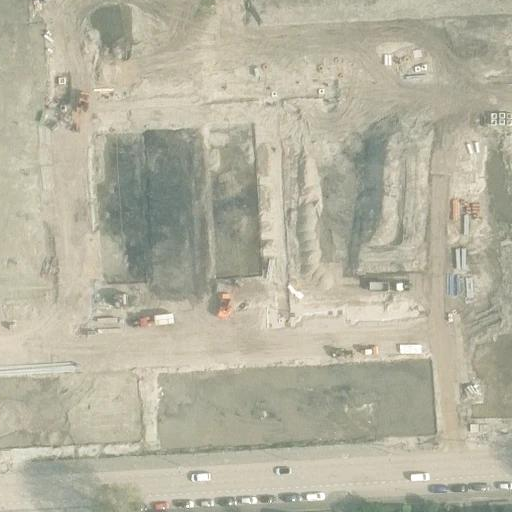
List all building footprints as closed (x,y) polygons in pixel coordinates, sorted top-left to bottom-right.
[(15,0),(0,0),(0,135),(30,134),(25,62),(21,62),(20,42),(24,42),(23,14),(17,14),(15,0)] [(164,0),(126,2),(128,33),(142,33),(143,55),(167,54),(164,0)] [(191,0),(166,0),(164,0),(167,54),(194,52),(191,0)] [(192,0),(191,0),(194,52),(218,51),(217,28),(230,28),(229,6),(193,8),(192,0)] [(241,0),(242,5),(229,6),(230,28),(243,27),(244,50),(268,48),(265,0),(241,0)] [(289,0),(265,0),(268,48),(292,47),(291,24),(304,23),(303,2),(290,3),(289,0)] [(315,0),(315,1),(303,2),(304,23),(317,23),(318,45),(323,45),(323,47),(340,46),(340,44),(342,44),(339,0),(315,0)] [(376,0),(339,0),(342,44),(345,44),(345,45),(362,44),(362,43),(366,43),(365,20),(378,19),(376,0)] [(414,0),(376,0),(378,19),(391,18),(392,41),(416,40),(414,0)] [(414,0),(416,40),(440,38),(439,15),(452,15),(451,0),(414,0)] [(451,0),(452,15),(465,14),(466,37),(490,36),(488,0),(451,0)] [(511,0),(488,0),(490,36),(511,34),(511,0)] [(511,112),(474,115),(476,135),(511,133),(511,112)] [(397,119),(349,122),(350,141),(398,138),(397,119)] [(428,125),(416,126),(417,137),(429,137),(428,125)] [(444,127),(434,128),(435,140),(445,139),(444,127)] [(249,128),(212,130),(213,148),(250,146),(249,128)] [(511,133),(476,135),(477,156),(511,153),(511,133)] [(30,134),(0,135),(0,277),(32,276),(31,255),(36,255),(35,227),(31,227),(29,207),(34,207),(30,134)] [(134,134),(96,136),(97,154),(135,152),(134,134)] [(429,137),(417,137),(417,148),(430,148),(429,137)] [(186,138),(176,139),(177,151),(187,150),(186,138)] [(398,138),(350,141),(351,159),(399,156),(398,138)] [(170,139),(160,140),(161,152),(171,151),(170,139)] [(445,139),(435,140),(436,152),(446,151),(445,139)] [(250,146),(213,148),(214,166),(251,164),(250,146)] [(187,150),(177,151),(177,163),(187,162),(187,150)] [(171,151),(161,152),(161,164),(171,163),(171,151)] [(135,152),(97,154),(98,173),(136,171),(135,152)] [(511,153),(477,156),(478,176),(511,173),(511,153)] [(399,156),(351,159),(352,177),(400,174),(399,156)] [(430,161),(418,162),(419,173),(431,173),(430,161)] [(251,164),(214,166),(215,184),(252,182),(251,164)] [(447,170),(437,171),(438,183),(448,182),(447,170)] [(136,171),(98,173),(99,191),(137,189),(136,171)] [(431,173),(419,173),(419,184),(432,184),(431,173)] [(511,173),(478,176),(479,196),(511,194),(511,173)] [(188,174),(178,175),(179,187),(189,186),(188,174)] [(400,174),(352,177),(353,195),(401,192),(400,174)] [(172,175),(162,176),(163,188),(173,187),(172,175)] [(252,182),(215,184),(216,203),(253,201),(252,182)] [(448,182),(438,183),(438,195),(448,194),(448,182)] [(189,186),(179,187),(180,199),(190,198),(189,186)] [(173,187),(163,188),(164,200),(174,199),(173,187)] [(137,189),(99,191),(100,209),(138,207),(137,189)] [(401,192),(353,195),(354,213),(402,210),(401,192)] [(511,194),(479,196),(480,216),(511,214),(511,194)] [(432,197),(420,198),(421,209),(433,208),(432,197)] [(253,201),(216,203),(217,221),(254,219),(253,201)] [(138,207),(100,209),(102,228),(139,225),(138,207)] [(433,208),(421,209),(422,220),(434,220),(433,208)] [(449,209),(439,209),(440,221),(450,220),(449,209)] [(190,210),(180,211),(181,223),(191,222),(190,210)] [(402,210),(354,213),(355,231),(403,228),(402,210)] [(174,211),(164,212),(165,224),(175,223),(174,211)] [(511,214),(480,216),(481,237),(511,234),(511,214)] [(254,219),(217,221),(218,239),(255,237),(254,219)] [(450,220),(440,221),(440,233),(450,233),(450,220)] [(191,222),(181,223),(182,235),(192,234),(191,222)] [(175,223),(165,224),(166,236),(176,235),(175,223)] [(139,225),(102,228),(103,246),(140,244),(139,225)] [(403,228),(355,231),(356,249),(404,246),(403,228)] [(434,233),(422,234),(423,245),(435,244),(434,233)] [(511,234),(481,237),(483,257),(511,255),(511,234)] [(255,237),(218,239),(219,257),(257,256),(255,237)] [(140,244),(103,246),(104,264),(141,262),(140,244)] [(435,244),(423,245),(424,256),(436,256),(435,244)] [(192,246),(182,247),(183,259),(193,258),(192,246)] [(404,246),(356,249),(358,268),(405,265),(404,246)] [(176,247),(166,248),(167,260),(177,259),(176,247)] [(451,247),(441,248),(442,260),(452,259),(451,247)] [(511,255),(483,257),(484,277),(511,275),(511,255)] [(257,256),(219,257),(220,276),(258,274),(257,256)] [(193,258),(183,259),(184,271),(194,270),(193,258)] [(177,259),(167,260),(168,272),(178,271),(177,259)] [(452,259),(442,260),(443,272),(453,271),(452,259)] [(141,262),(104,264),(105,282),(142,280),(141,262)] [(511,275),(484,277),(485,297),(511,295),(511,275)] [(453,285),(443,286),(444,298),(454,297),(453,285)] [(127,295),(115,296),(115,300),(116,308),(128,308),(127,295)] [(511,295),(485,297),(486,318),(511,316),(511,295)] [(454,297),(444,298),(445,310),(455,309),(454,297)] [(511,316),(486,318),(487,338),(511,336),(511,316)] [(456,324),(446,324),(446,336),(456,336),(456,324)] [(456,336),(446,336),(447,348),(457,348),(456,336)] [(511,336),(487,338),(489,358),(511,356),(511,336)] [(511,356),(489,358),(490,378),(511,377),(511,356)] [(420,360),(408,361),(409,377),(421,376),(420,360)] [(383,362),(371,363),(372,379),(384,378),(383,362)] [(395,362),(383,362),(384,378),(396,377),(395,362)] [(347,364),(335,365),(336,381),(348,380),(347,364)] [(359,364),(347,364),(348,380),(360,380),(359,364)] [(458,364),(448,365),(449,377),(459,376),(458,364)] [(311,366),(299,367),(300,383),(312,382),(311,366)] [(323,366),(311,366),(312,382),(324,382),(323,366)] [(275,368),(263,369),(264,385),(276,384),(275,368)] [(287,368),(275,368),(276,384),(288,384),(287,368)] [(239,370),(227,371),(228,387),(240,386),(239,370)] [(251,370),(239,370),(240,386),(252,386),(251,370)] [(203,372),(191,373),(192,389),(204,388),(203,372)] [(215,372),(203,372),(204,388),(216,388),(215,372)] [(179,374),(167,374),(168,388),(180,388),(179,374)] [(459,376),(449,377),(449,389),(459,388),(459,376)] [(4,391),(0,390),(0,440),(7,441),(7,447),(36,445),(36,441),(55,440),(55,444),(136,439),(132,377),(77,380),(77,381),(32,384),(32,383),(4,385),(4,391)] [(511,377),(490,378),(491,399),(511,397),(511,377)] [(432,381),(393,383),(395,425),(434,422),(432,381)] [(393,383),(354,385),(356,427),(395,425),(393,383)] [(354,385),(315,387),(318,429),(356,427),(354,385)] [(315,387),(277,390),(279,431),(318,429),(315,387)] [(277,390),(238,392),(240,433),(279,431),(277,390)] [(238,392),(199,394),(201,436),(240,433),(238,392)] [(199,394),(160,396),(163,438),(201,436),(199,394)] [(511,397),(491,399),(492,419),(511,417),(511,397)] [(460,408),(450,408),(451,420),(461,419),(460,408)]
